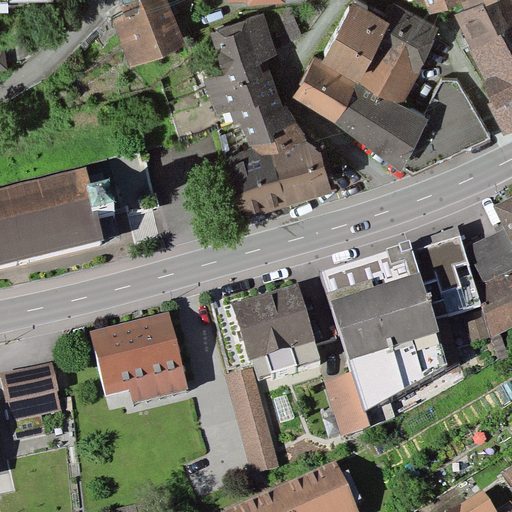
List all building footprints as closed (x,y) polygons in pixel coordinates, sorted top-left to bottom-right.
[(169,0),(124,0),(130,11),(110,20),(132,66),(189,39),(169,0)] [(374,0),(355,0),(328,55),(365,74),(408,97),(447,22),(403,0),(401,0),(396,11),(374,0)] [(456,11),(511,116),(511,0),(476,0),(472,3),(456,11)] [(263,10),(209,30),(223,67),(202,75),(219,125),(241,119),(251,144),(259,147),(293,137),(307,130),(286,97),(282,98),(265,51),(302,34),(291,8),(263,10)] [(328,55),(321,51),(300,91),(343,114),(365,74),(328,55)] [(365,74),(343,114),(408,161),(435,110),(432,109),(408,97),(365,74)] [(435,110),(408,161),(422,169),(498,133),(465,76),(449,76),(432,109),(435,110)] [(307,130),(293,137),(259,147),(251,144),(225,152),(241,210),(332,183),(320,142),(307,130)] [(122,195),(106,199),(101,176),(0,197),(0,276),(117,251),(114,239),(111,225),(128,221),(122,195)] [(511,205),(503,210),(511,228),(511,205)] [(511,230),(471,250),(482,287),(511,274),(511,230)] [(417,248),(442,323),(453,372),(468,364),(455,320),(488,309),(482,287),(471,250),(466,232),(417,248)] [(416,248),(326,279),(357,377),(374,431),(401,418),(397,406),(453,372),(442,323),(416,248)] [(511,274),(482,287),(488,309),(489,312),(498,338),(499,342),(511,336),(511,274)] [(311,292),(245,310),(260,366),(274,362),(279,381),(307,374),(301,353),(326,346),(311,292)] [(168,311),(90,333),(109,402),(130,396),(131,401),(188,386),(168,311)] [(498,338),(489,312),(472,318),(480,344),(498,338)] [(51,364),(4,374),(12,417),(59,408),(51,364)] [(252,372),(228,378),(252,473),(276,467),(252,372)] [(357,377),(332,385),(349,439),(374,431),(357,377)] [(365,511),(344,463),(233,511),(365,511)] [(502,511),(487,489),(454,511),(502,511)]
